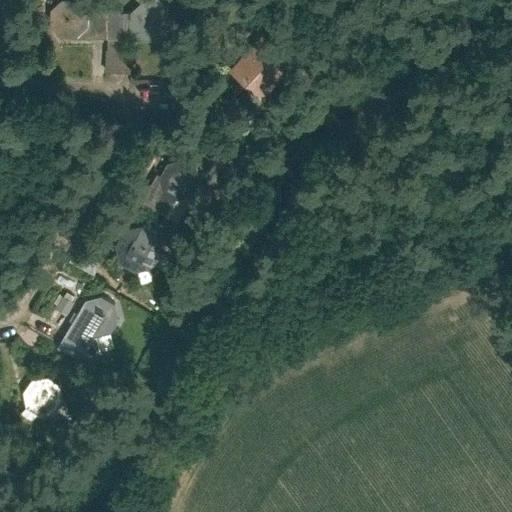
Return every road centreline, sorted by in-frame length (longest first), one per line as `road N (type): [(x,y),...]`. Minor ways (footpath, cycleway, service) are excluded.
road 1 (track): [(164,511),(218,404),(454,268),(511,249)]
road 2 (residential): [(0,322),(61,263),(153,90),(0,84)]
